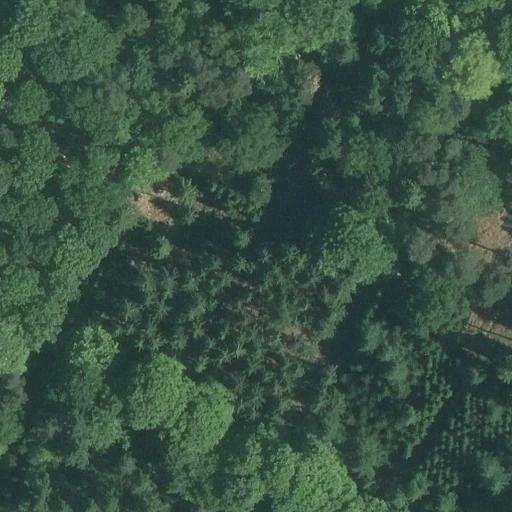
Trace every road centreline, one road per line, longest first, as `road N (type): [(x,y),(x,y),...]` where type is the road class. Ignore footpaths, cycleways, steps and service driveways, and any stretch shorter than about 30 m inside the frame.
road 1 (track): [(0,312),(226,427),(344,511)]
road 2 (track): [(357,0),(511,55)]
